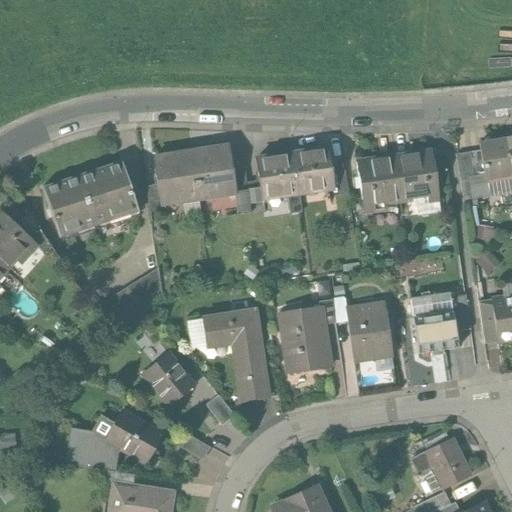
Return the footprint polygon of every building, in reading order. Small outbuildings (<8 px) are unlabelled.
[(511,169),(507,139),(480,144),(481,152),(457,156),(464,200),(491,196),(488,181),(511,176),(511,169)] [(230,146),(192,152),(199,200),(235,194),(237,194),(234,176),(230,146)] [(329,149),(293,154),(299,194),(335,189),(329,149)] [(192,152),(154,158),(161,206),(199,200),(192,152)] [(432,153),(412,156),(411,154),(395,156),(401,201),(439,196),(432,153)] [(293,154),(257,159),(260,182),(263,199),(276,198),(299,194),(293,154)] [(378,161),(357,164),(364,207),(401,201),(395,156),(378,159),(378,161)] [(122,163),(79,177),(95,225),(137,211),(122,163)] [(246,174),(234,176),(237,194),(235,194),(238,215),(233,215),(237,243),(256,240),(247,184),(246,174)] [(79,177),(44,188),(60,236),(95,225),(79,177)] [(263,199),(260,182),(247,184),(256,240),(281,236),(276,198),(263,199)] [(19,229),(0,212),(0,266),(5,271),(32,242),(33,241),(19,229)] [(52,248),(31,217),(19,229),(33,241),(32,242),(44,252),(52,248)] [(511,297),(492,300),(498,343),(511,340),(511,297)] [(466,298),(450,300),(452,314),(453,314),(457,334),(471,332),(466,298)] [(345,300),(332,302),(335,324),(347,322),(345,309),(346,309),(345,300)] [(332,302),(319,304),(320,309),(323,326),(335,324),(332,302)] [(346,309),(345,309),(347,322),(353,364),(393,358),(385,303),(346,309)] [(320,309),(279,315),(289,374),(329,368),(323,326),(320,309)] [(254,312),(203,320),(206,342),(238,337),(248,402),(267,399),(254,312)] [(452,314),(414,319),(419,355),(459,349),(457,334),(453,314),(452,314)] [(194,387),(168,354),(141,376),(168,408),(194,387)] [(233,416),(218,397),(207,406),(222,425),(233,416)] [(162,435),(121,412),(113,425),(101,418),(92,434),(71,431),(68,447),(66,466),(105,472),(113,473),(116,455),(119,450),(145,465),(162,435)] [(442,432),(421,443),(427,453),(448,443),(442,432)] [(209,449),(188,436),(180,449),(202,461),(209,449)] [(471,476),(453,440),(448,443),(427,453),(411,461),(422,484),(436,477),(443,490),(471,476)] [(68,447),(58,445),(55,464),(66,466),(68,447)] [(113,473),(105,472),(103,485),(113,486),(131,488),(133,476),(113,473)] [(131,488),(113,486),(108,511),(169,511),(172,495),(131,488)] [(326,511),(316,489),(271,509),(272,511),(326,511)] [(445,493),(419,505),(422,511),(438,511),(451,506),(445,493)] [(465,511),(487,511),(483,503),(465,511)]
